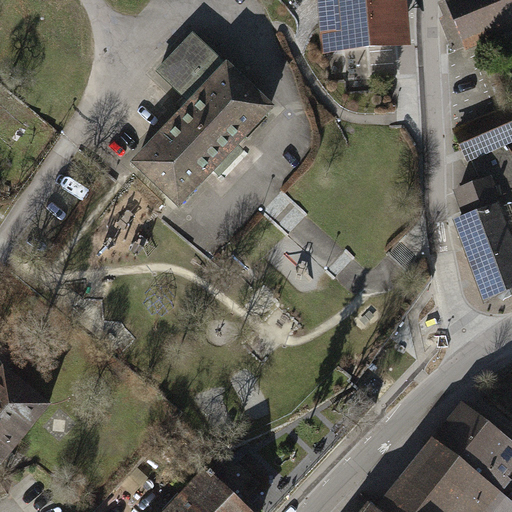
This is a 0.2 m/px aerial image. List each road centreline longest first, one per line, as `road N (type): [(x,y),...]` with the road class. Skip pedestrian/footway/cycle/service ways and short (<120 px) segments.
road 1 (residential): [(484,346),(449,296),(439,233),(430,0)]
road 2 (tertiary): [(314,511),(484,346)]
road 3 (residential): [(116,49),(83,125),(0,246)]
